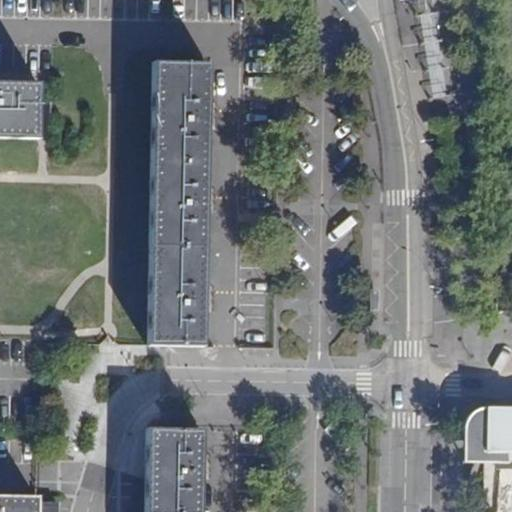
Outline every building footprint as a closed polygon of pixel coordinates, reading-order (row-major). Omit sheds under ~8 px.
[(207,64),(152,63),(147,345),(201,346),(207,64)] [(60,79),(0,78),(0,139),(59,140),(60,79)] [(381,291),(373,291),(372,312),(380,312),(381,291)] [(511,408),(482,408),(472,411),(466,417),(462,426),(462,463),(504,463),(511,463),(511,408)] [(197,511),(199,431),(145,429),(143,511),(197,511)] [(34,511),(35,498),(0,497),(0,511),(34,511)]
